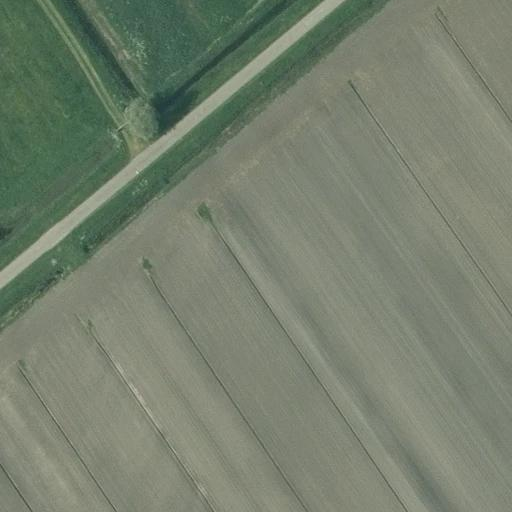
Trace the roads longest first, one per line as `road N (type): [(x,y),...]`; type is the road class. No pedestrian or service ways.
road 1 (unclassified): [(0,280),(334,0)]
road 2 (track): [(144,159),(35,0)]
